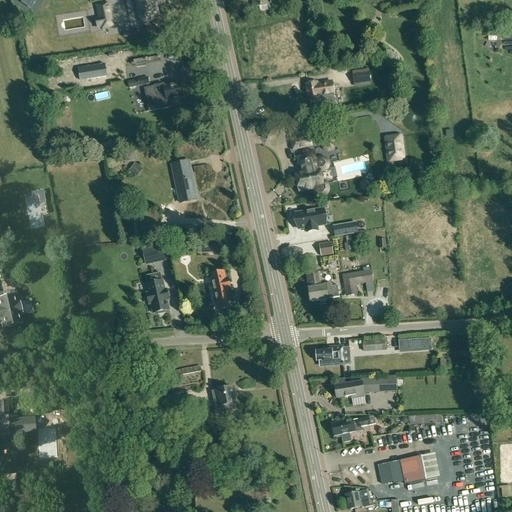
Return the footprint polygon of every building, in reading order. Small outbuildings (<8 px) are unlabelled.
[(36,0),(22,0),(21,3),(31,9),(31,8),(36,0)] [(137,7),(139,16),(140,18),(141,20),(142,21),(144,22),(146,22),(148,21),(149,20),(151,19),(151,17),(151,15),(151,14),(156,12),(154,4),(162,2),(161,0),(143,0),(145,5),(137,7)] [(251,0),(254,8),(259,7),(260,12),(268,11),(266,0),(251,0)] [(387,0),(389,10),(422,4),(421,0),(387,0)] [(98,19),(94,19),(95,28),(100,28),(100,30),(114,28),(109,3),(96,5),(98,18),(98,19)] [(77,68),(79,81),(106,77),(104,64),(77,68)] [(370,85),(369,70),(353,71),(354,87),(370,85)] [(139,87),(150,84),(148,77),(137,79),(138,80),(129,82),(131,88),(139,86),(139,87)] [(308,100),(309,100),(310,109),(335,105),(331,82),(316,84),(315,83),(306,84),(308,100)] [(179,98),(184,97),(181,83),(165,87),(164,84),(155,86),(160,111),(181,106),(179,98)] [(401,108),(399,101),(383,105),(385,112),(401,108)] [(386,163),(406,161),(403,134),(383,136),(386,163)] [(310,135),(289,139),(292,151),(312,147),(310,135)] [(323,138),(320,144),(322,149),(327,152),(332,150),(335,145),(333,140),(328,137),(323,138)] [(112,143),(93,146),(94,154),(113,151),(112,143)] [(123,151),(125,163),(137,161),(135,149),(123,151)] [(299,193),(311,191),(311,192),(312,193),(313,195),(314,196),(315,197),(317,198),(319,199),(320,199),(322,199),(324,198),(325,197),(327,196),(328,195),(329,193),(329,191),(329,189),(329,188),(328,186),(327,184),(326,183),(325,182),(323,181),(321,172),(324,172),(326,171),(327,169),(328,168),(328,167),(328,165),(328,163),(328,162),(327,160),(326,159),(325,158),(324,157),(322,156),(321,156),(320,156),(315,157),(314,156),(313,156),(312,155),(311,155),(310,154),(309,154),(307,154),(306,155),(305,155),(304,155),(303,156),(302,157),(301,158),(301,159),(300,160),(300,161),(299,162),(299,163),(299,164),(301,172),(295,174),(299,193)] [(191,168),(190,162),(189,162),(172,165),(181,203),(198,199),(191,168)] [(135,164),(130,170),(136,175),(141,168),(135,164)] [(368,180),(362,181),(360,185),(360,189),(364,191),(370,189),(372,186),(372,182),(368,180)] [(34,193),(35,197),(38,196),(40,203),(46,202),(43,191),(34,193)] [(323,209),(296,214),(299,230),(306,228),(307,232),(318,230),(317,227),(325,225),(323,209)] [(159,217),(159,212),(135,214),(136,233),(141,233),(141,236),(161,235),(160,217),(159,217)] [(355,223),(334,227),(335,237),(357,233),(355,223)] [(192,225),(177,226),(177,235),(192,234),(192,225)] [(198,254),(219,253),(218,239),(197,241),(198,254)] [(331,242),(319,244),(321,257),(333,255),(331,242)] [(345,251),(355,250),(354,242),(345,244),(345,251)] [(166,244),(142,249),(146,264),(169,259),(166,244)] [(178,254),(180,258),(185,258),(188,254),(185,249),(180,249),(178,254)] [(342,275),(346,297),(358,295),(356,285),(374,282),(372,270),(342,275)] [(211,274),(216,293),(213,294),(216,304),(217,304),(219,310),(231,307),(228,293),(230,293),(230,289),(228,279),(227,279),(226,275),(224,276),(223,271),(211,274)] [(310,300),(310,302),(328,299),(340,297),(338,286),(332,287),(331,283),(322,285),(320,273),(306,275),(309,293),(308,293),(309,301),(310,300)] [(168,304),(167,301),(169,300),(167,290),(165,290),(163,281),(147,284),(149,294),(147,294),(149,305),(151,304),(153,314),(158,313),(158,315),(165,313),(164,311),(169,310),(168,306),(168,304)] [(0,318),(1,318),(3,327),(21,322),(19,314),(21,313),(19,303),(17,304),(15,296),(13,290),(2,293),(0,293),(0,318)] [(432,338),(399,340),(400,352),(433,350),(432,338)] [(386,340),(363,341),(363,352),(376,351),(377,354),(385,353),(384,351),(386,351),(386,340)] [(344,364),(342,347),(331,348),(331,349),(316,350),(317,361),(319,361),(320,364),(332,363),(332,365),(344,364)] [(448,358),(440,358),(440,372),(448,372),(448,358)] [(177,376),(182,375),(201,372),(200,366),(181,370),(176,371),(177,376)] [(359,380),(360,382),(361,382),(363,394),(397,393),(397,379),(359,380)] [(336,392),(335,393),(335,396),(337,397),(337,399),(352,396),(352,398),(360,397),(360,395),(363,394),(361,382),(360,382),(350,384),(335,386),(336,392)] [(235,403),(232,387),(216,391),(217,397),(218,397),(222,413),(236,409),(235,403)] [(177,398),(179,406),(192,404),(190,395),(177,398)] [(0,420),(1,429),(2,429),(2,436),(17,435),(17,434),(35,432),(34,419),(16,420),(15,416),(8,417),(7,402),(0,402),(0,420)] [(408,417),(410,426),(422,425),(441,424),(441,415),(425,416),(408,417)] [(347,421),(332,424),(335,437),(341,435),(343,443),(352,441),(350,433),(355,432),(355,433),(362,432),(361,428),(371,426),(371,425),(376,424),(374,416),(369,417),(358,419),(358,420),(352,421),(347,422),(347,421)] [(405,485),(426,480),(439,477),(434,454),(378,466),(382,485),(393,482),(393,484),(404,482),(405,485)] [(346,495),(349,510),(361,507),(362,508),(372,506),(369,491),(358,493),(346,495)]
